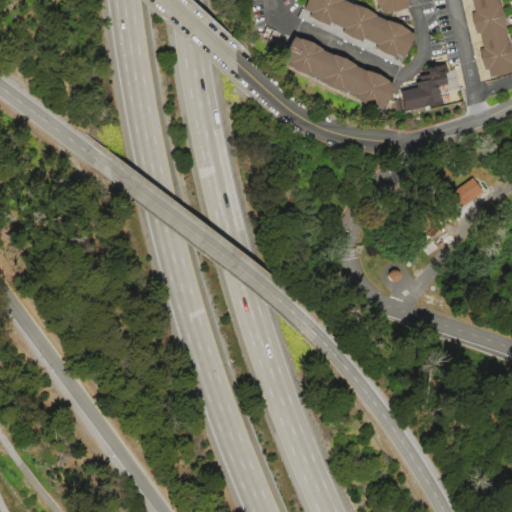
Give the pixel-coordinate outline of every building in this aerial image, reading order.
[(396,67),(290,17),(298,0),(337,0),(347,5),(348,3),(370,14),(369,16),(379,21),(380,19),(402,29),(401,31),(409,35),(397,60),(399,61),(396,67)] [(400,0),(403,9),(377,15),(375,5),(372,6),(369,0),(400,0)] [(460,0),(497,0),(498,5),(499,4),(504,24),(503,24),(507,41),(509,40),(511,52),(511,71),(489,77),(489,79),(480,81),(460,0)] [(374,107),(368,104),(366,108),(345,98),(347,94),(334,88),(332,92),(312,82),(314,78),(303,73),(301,78),(279,67),(281,62),(273,58),(284,36),(290,39),(291,38),(314,49),(313,50),(323,55),(324,53),(346,64),(345,66),(356,71),(357,69),(379,80),(378,82),(385,85),(374,107)] [(398,91),(402,110),(439,103),(436,86),(445,84),(443,74),(446,73),(445,65),(411,72),(415,88),(398,91)] [(480,192),(470,178),(448,193),(458,207),(480,192)]
